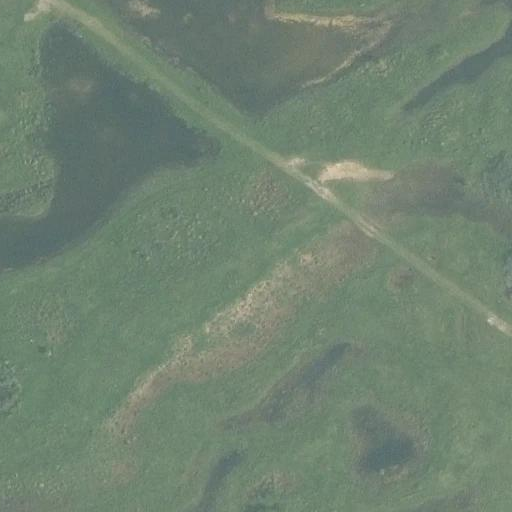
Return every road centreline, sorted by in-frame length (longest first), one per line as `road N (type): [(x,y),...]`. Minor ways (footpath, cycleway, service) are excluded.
road 1 (track): [(511,211),(262,156),(76,14),(43,0)]
road 2 (track): [(262,156),(156,190),(0,261)]
